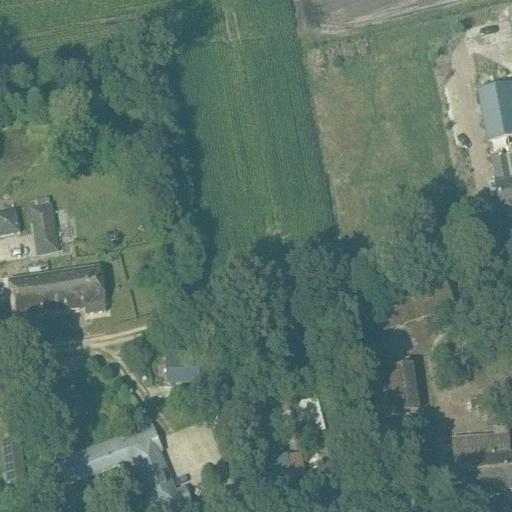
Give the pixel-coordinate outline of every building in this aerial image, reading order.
[(491,145),(511,141),(511,91),(483,97),(491,145)] [(511,213),(511,181),(508,157),(491,160),(501,215),(511,213)] [(49,200),(28,204),(29,212),(28,212),(37,259),(60,255),(51,207),(50,208),(49,200)] [(0,238),(19,235),(15,213),(0,216),(0,238)] [(43,311),(51,313),(84,310),(85,317),(106,314),(99,269),(8,283),(14,322),(34,319),(33,313),(43,311)] [(454,307),(445,280),(342,316),(351,343),(454,307)] [(511,317),(498,322),(507,355),(511,353),(511,317)] [(419,415),(413,368),(408,360),(381,367),(370,338),(340,348),(352,386),(370,379),(380,422),(419,415)] [(446,347),(449,354),(462,348),(458,341),(446,347)] [(310,387),(307,362),(285,365),(288,388),(290,388),(291,393),(295,392),(294,389),(310,387)] [(176,372),(176,385),(198,385),(198,405),(219,405),(219,416),(247,416),(247,373),(176,372)] [(477,410),(479,421),(498,417),(496,405),(492,405),(490,397),(469,402),(471,412),(477,410)] [(415,441),(412,420),(367,427),(371,448),(415,441)] [(149,428),(29,475),(38,498),(130,462),(150,511),(173,511),(191,505),(185,490),(175,494),(149,428)] [(435,472),(436,478),(437,498),(456,496),(456,497),(511,493),(511,455),(510,456),(508,428),(495,429),(496,439),(454,442),(456,471),(435,472)] [(18,442),(2,444),(6,472),(10,471),(11,483),(23,481),(18,442)] [(262,486),(286,479),(280,458),(256,464),(262,486)]
